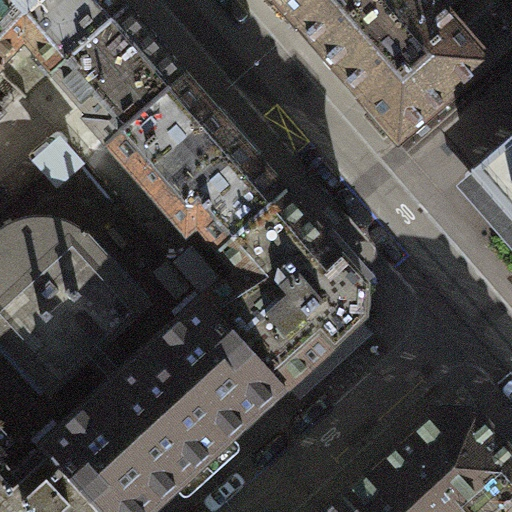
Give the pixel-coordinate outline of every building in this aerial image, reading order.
[(0,0),(0,65),(24,41),(55,75),(126,14),(114,0),(0,0)] [(492,65),(434,0),(273,0),(342,80),(399,145),(492,65)] [(96,131),(109,146),(184,80),(139,29),(126,14),(55,75),(68,90),(92,118),(88,122),(96,131)] [(198,225),(221,252),(286,196),(273,181),(184,80),(109,146),(123,162),(187,235),(198,225)] [(511,138),(471,173),(511,219),(511,138)] [(342,260),(286,196),(221,252),(240,275),(201,302),(284,392),(365,318),(366,288),(342,260)] [(110,384),(133,363),(111,339),(148,305),(85,237),(76,229),(60,222),(41,219),(25,222),(4,230),(0,234),(0,339),(50,395),(88,360),(110,384)] [(133,363),(110,384),(39,449),(40,450),(97,511),(155,511),(205,467),(285,393),(284,392),(201,302),(200,301),(133,363)] [(511,511),(511,454),(478,416),(437,414),(344,498),(356,511),(511,511)] [(15,473),(3,462),(0,464),(0,511),(97,511),(40,450),(15,473)] [(356,511),(344,498),(330,511),(329,511),(356,511)]
